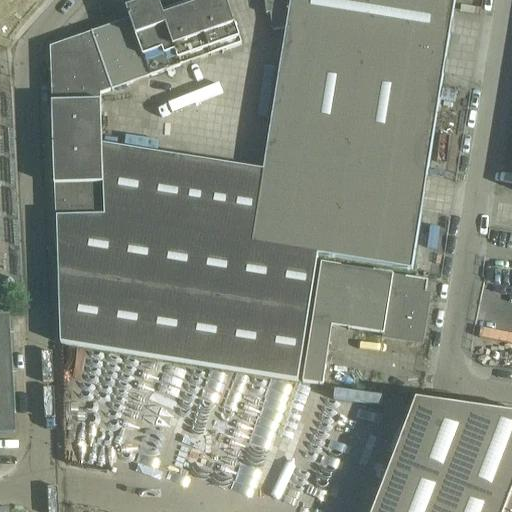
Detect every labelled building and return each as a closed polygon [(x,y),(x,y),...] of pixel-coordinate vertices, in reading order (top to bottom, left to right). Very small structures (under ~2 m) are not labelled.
[(264,0),(266,16),(270,15),(272,32),(286,30),(264,172),(102,147),(100,96),(112,92),(112,93),(113,92),(112,92),(150,78),(242,46),(225,0),(217,0),(204,5),(205,7),(195,10),(185,5),(162,13),(158,0),(126,11),(130,21),(92,35),(92,33),(91,34),(92,35),(51,49),(56,219),(57,247),(61,341),(61,345),(298,383),(318,257),(412,272),(424,196),(454,12),(459,13),(459,14),(480,17),(483,0),(264,0)] [(414,271),(423,273),(429,233),(420,231),(414,271)] [(419,341),(426,294),(428,282),(322,265),(303,384),(323,387),(332,328),(383,336),(383,335),(419,341)] [(0,435),(15,435),(14,416),(16,416),(10,318),(0,318),(0,435)] [(511,511),(511,417),(416,403),(374,511),(511,511)]
